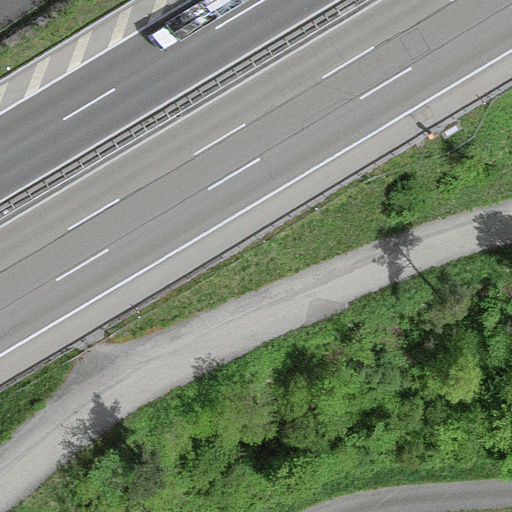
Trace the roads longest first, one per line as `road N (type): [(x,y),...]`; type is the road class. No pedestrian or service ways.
road 1 (motorway): [(0,290),(485,0)]
road 2 (motorway): [(262,0),(0,156)]
road 3 (track): [(341,511),(511,493)]
